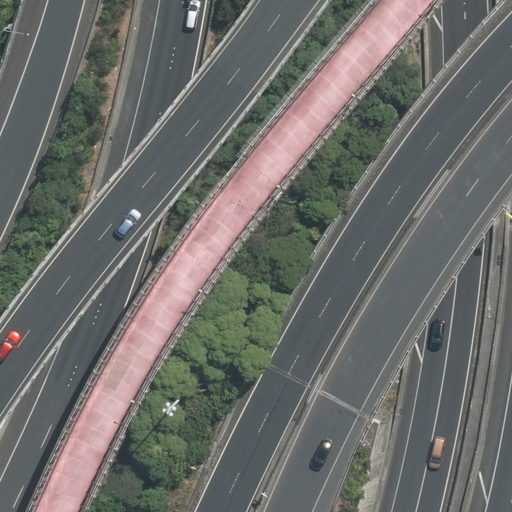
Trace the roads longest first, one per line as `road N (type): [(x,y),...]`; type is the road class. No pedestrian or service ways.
road 1 (motorway): [(221,511),(287,369),(360,247),(511,45)]
road 2 (motorway): [(9,511),(76,365),(121,238),(162,106),(183,0)]
road 3 (motorway): [(455,0),(462,176),(452,324),(415,511)]
road 4 (motorway): [(0,376),(292,0)]
road 5 (motorway): [(511,139),(375,337),(288,511)]
road 6 (motorway): [(0,185),(64,0)]
